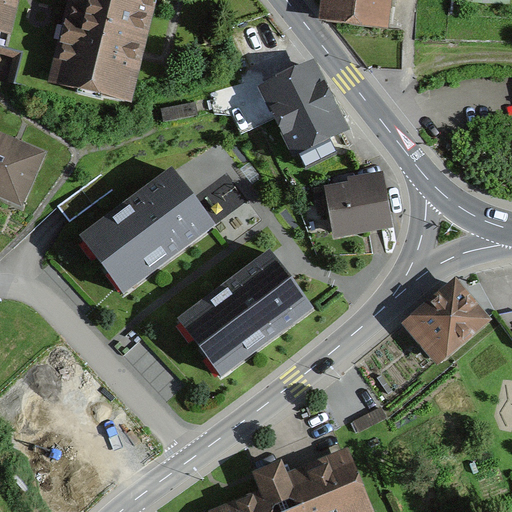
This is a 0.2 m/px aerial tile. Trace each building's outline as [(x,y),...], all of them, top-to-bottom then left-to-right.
[(0,0),(0,36),(8,39),(18,0),(67,0),(45,86),(128,108),(157,0),(0,0)] [(323,0),(321,17),(391,25),(394,0),(323,0)] [(280,76),(253,89),(297,169),(351,142),(308,62),(280,76)] [(45,155),(0,135),(0,202),(21,212),(45,155)] [(121,303),(221,223),(196,191),(171,161),(71,241),(121,303)] [(393,231),(383,171),(322,181),(332,241),(393,231)] [(301,283),(276,252),(176,331),(225,393),(325,313),(301,283)] [(411,315),(401,323),(438,367),(493,322),(456,277),(411,315)] [(257,494),(210,511),(372,511),(349,451),(289,474),(286,467),(284,461),(250,475),(257,494)]
